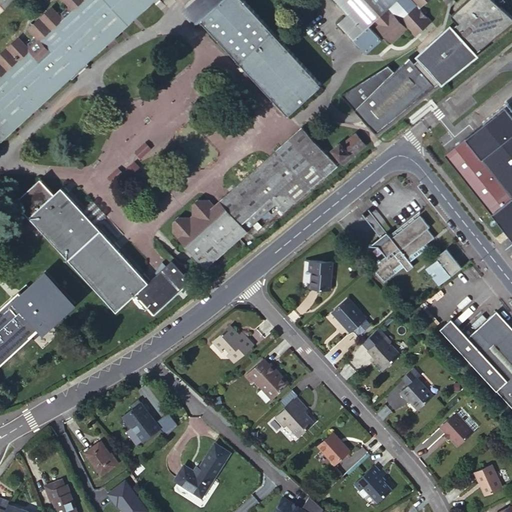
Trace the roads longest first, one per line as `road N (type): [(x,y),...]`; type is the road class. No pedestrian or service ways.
road 1 (unknown): [(0,158),(128,45),(177,28),(196,38),(287,160)]
road 2 (residential): [(511,283),(403,156),(241,281)]
road 3 (residential): [(241,281),(408,463),(439,511)]
road 4 (residential): [(241,281),(144,351),(0,437)]
